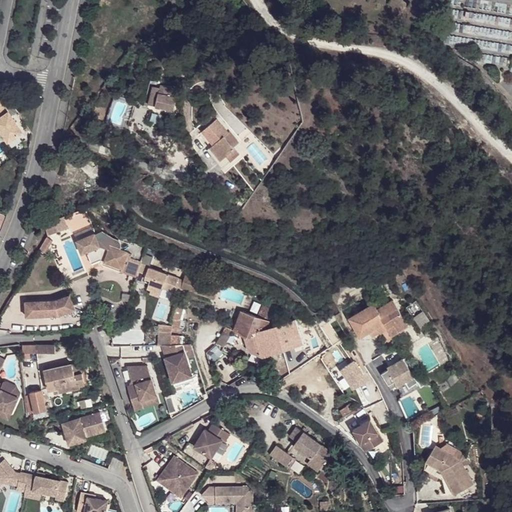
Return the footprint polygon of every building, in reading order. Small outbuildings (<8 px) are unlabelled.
[(157,93),(176,96),(177,91),(170,90),(170,86),(159,85),(158,88),(157,93)] [(268,94),(271,88),(265,85),(262,91),(268,94)] [(148,104),(155,106),(157,93),(158,88),(151,86),(148,104)] [(173,110),(176,96),(157,93),(155,106),(173,110)] [(1,102),(0,103),(0,131),(8,143),(22,133),(1,102)] [(211,150),(229,164),(240,155),(226,137),(230,134),(219,120),(201,135),(213,148),(211,150)] [(224,168),(229,164),(211,150),(210,151),(224,168)] [(69,227),(64,216),(54,221),(58,232),(69,227)] [(58,232),(54,221),(43,225),(49,236),(58,232)] [(141,263),(142,261),(131,257),(133,253),(121,249),(122,245),(122,243),(121,242),(120,239),(115,237),(104,231),(100,222),(93,225),(97,233),(78,241),(83,254),(88,252),(93,264),(102,259),(102,261),(123,268),(123,270),(137,275),(138,274),(141,263)] [(123,268),(102,261),(102,263),(103,264),(104,265),(122,271),(123,270),(123,268)] [(166,275),(167,273),(150,267),(150,266),(141,263),(138,274),(140,275),(152,279),(151,282),(162,286),(166,275)] [(189,271),(185,283),(203,289),(210,291),(212,283),(214,279),(189,271)] [(166,275),(162,286),(164,287),(163,290),(169,293),(171,290),(175,291),(174,294),(172,299),(177,300),(186,304),(188,298),(199,301),(203,289),(185,283),(174,279),(175,277),(166,275)] [(212,283),(210,291),(208,297),(216,300),(221,286),(212,283)] [(203,289),(199,301),(205,304),(208,297),(210,291),(203,289)] [(373,301),(350,317),(362,334),(376,325),(380,330),(388,324),(393,331),(408,321),(391,297),(377,306),(373,301)] [(26,303),(26,318),(49,318),(49,319),(50,320),(51,321),(52,321),(53,322),(54,322),(55,321),(56,321),(56,320),(57,320),(57,319),(57,318),(59,318),(76,313),(71,298),(56,303),(26,303)] [(255,316),(265,320),(267,316),(270,306),(270,304),(271,303),(260,299),(255,316)] [(415,300),(406,307),(421,327),(430,321),(415,300)] [(234,331),(245,336),(250,352),(262,357),(254,333),(264,330),(268,321),(265,320),(255,316),(241,311),(234,331)] [(254,333),(262,357),(312,341),(309,332),(306,323),(304,323),(301,316),(294,320),(270,328),(264,330),(254,333)] [(160,335),(172,335),(172,325),(162,325),(162,332),(160,332),(160,335)] [(226,327),(218,340),(225,346),(234,332),(226,327)] [(160,335),(160,345),(165,345),(172,345),(172,335),(160,335)] [(172,345),(165,345),(169,358),(167,359),(174,382),(194,376),(186,352),(183,345),(172,345)] [(55,346),(23,347),(23,355),(30,355),(55,354),(55,346)] [(406,355),(390,365),(391,367),(384,371),(392,383),(397,379),(406,394),(424,384),(419,375),(409,359),(406,355)] [(414,356),(409,359),(419,375),(424,371),(414,356)] [(80,363),(73,365),(76,376),(82,374),(80,363)] [(73,385),(78,384),(76,376),(73,365),(45,371),(49,390),(55,389),(73,385)] [(149,365),(129,366),(133,381),(136,380),(136,383),(131,384),(128,385),(136,410),(145,407),(143,400),(158,395),(149,365)] [(82,374),(76,376),(78,384),(80,383),(81,387),(85,386),(82,374)] [(194,376),(174,382),(176,387),(195,380),(194,376)] [(2,385),(0,388),(0,390),(17,399),(18,397),(18,396),(19,396),(19,395),(19,394),(19,392),(19,391),(18,391),(18,390),(17,389),(17,388),(16,387),(15,387),(8,383),(7,383),(6,383),(5,383),(4,383),(3,384),(2,384),(2,385)] [(0,388),(2,385),(0,384),(0,409),(10,414),(17,399),(0,390),(0,388)] [(74,389),(73,385),(55,389),(56,394),(74,389)] [(32,394),(37,413),(48,411),(47,407),(43,390),(32,393),(32,394)] [(33,414),(37,413),(32,394),(28,395),(33,414)] [(174,394),(167,396),(172,412),(180,410),(174,394)] [(158,395),(143,400),(145,407),(161,402),(158,395)] [(48,411),(37,413),(38,417),(52,414),(51,410),(50,410),(49,406),(47,407),(48,411)] [(10,414),(0,409),(0,417),(7,421),(10,414)] [(99,413),(61,423),(67,445),(84,440),(84,437),(104,432),(99,413)] [(369,421),(352,431),(364,453),(382,443),(369,421)] [(208,433),(205,431),(194,449),(211,460),(222,443),(224,444),(230,436),(212,425),(208,433)] [(310,460),(309,462),(320,469),(331,454),(296,428),(289,438),(296,443),(293,447),(310,460)] [(443,443),(455,450),(458,444),(449,438),(443,443)] [(443,443),(438,440),(427,457),(448,469),(441,473),(454,497),(473,486),(459,460),(466,448),(458,444),(455,450),(443,443)] [(270,454),(269,456),(286,467),(287,466),(293,458),(276,446),(270,454)] [(448,469),(427,457),(424,463),(441,473),(448,469)] [(174,458),(158,482),(181,498),(197,475),(174,458)] [(309,462),(306,466),(317,473),(320,469),(309,462)] [(0,466),(0,484),(2,483),(8,478),(14,473),(7,464),(2,469),(0,466)] [(27,475),(19,474),(18,480),(17,486),(16,491),(24,493),(27,475)] [(35,477),(27,475),(24,493),(23,497),(31,499),(32,492),(40,493),(55,496),(54,500),(63,502),(67,484),(43,478),(35,477)] [(18,480),(8,478),(2,483),(17,486),(18,480)] [(202,497),(210,505),(236,505),(236,511),(252,511),(252,494),(248,488),(209,489),(202,497)] [(32,492),(31,499),(39,501),(40,493),(32,492)] [(79,493),(75,511),(104,511),(106,501),(93,499),(86,497),(87,494),(79,493)]
